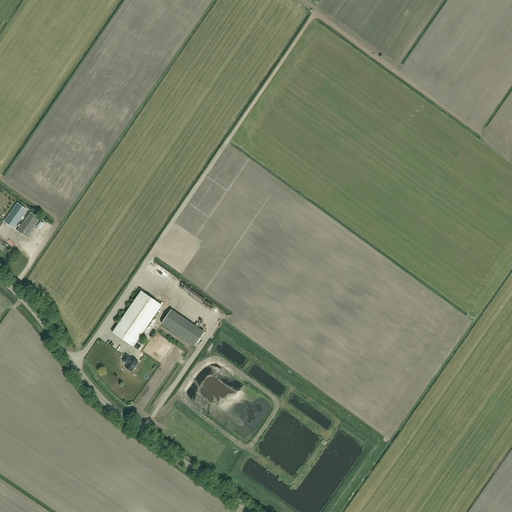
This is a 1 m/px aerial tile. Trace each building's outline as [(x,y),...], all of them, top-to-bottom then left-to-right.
[(27,210),(17,203),(4,221),(14,228),(27,210)] [(30,212),(17,231),(27,238),(40,219),(30,212)] [(42,220),(38,228),(43,231),(47,222),(42,220)] [(133,347),(147,326),(161,305),(140,291),(112,333),(133,347)] [(160,325),(196,341),(203,325),(178,314),(177,315),(175,314),(176,311),(167,307),(160,325)] [(153,341),(159,332),(155,329),(151,335),(153,336),(151,339),(153,341)] [(131,372),(138,362),(132,358),(132,359),(126,355),(122,361),(128,364),(125,368),(131,372)]
